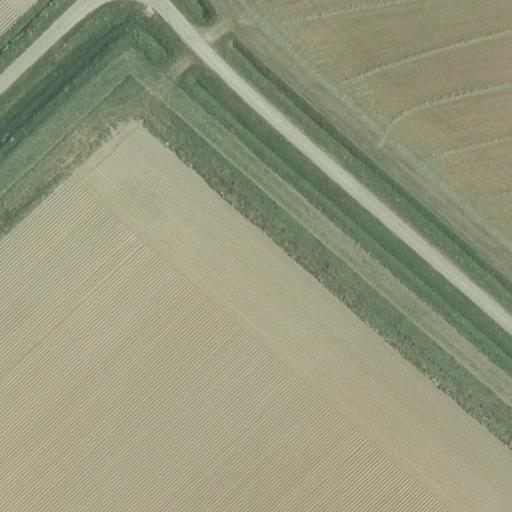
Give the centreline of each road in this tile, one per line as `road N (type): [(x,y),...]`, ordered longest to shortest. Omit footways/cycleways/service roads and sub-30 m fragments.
road 1 (unclassified): [(511,326),(154,0)]
road 2 (unclassified): [(0,87),(92,0)]
